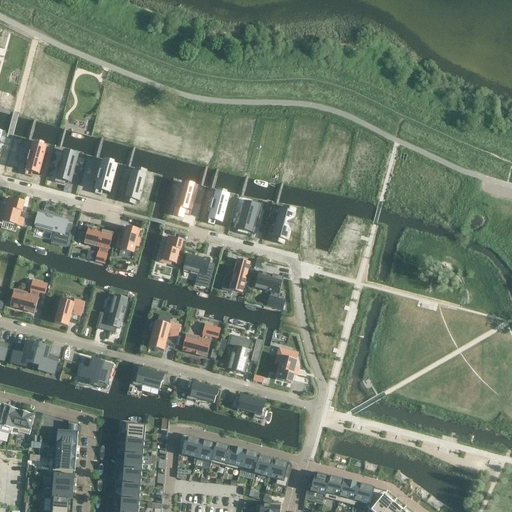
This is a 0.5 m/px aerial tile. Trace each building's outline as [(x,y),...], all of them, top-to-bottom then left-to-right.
[(100,81),(103,75),(93,71),(90,76),(100,81)] [(132,92),(142,95),(144,89),(134,86),(132,92)] [(262,106),(262,115),(275,115),(274,105),(262,106)] [(272,138),(285,143),(293,118),(281,114),(272,138)] [(27,165),(24,176),(31,177),(32,173),(39,174),(46,149),(43,149),(44,145),(34,142),(33,146),(32,146),(31,150),(28,150),(24,164),(27,165)] [(63,151),(55,183),(64,185),(65,182),(71,183),(78,155),(63,151)] [(97,183),(94,194),(101,196),(102,191),(109,193),(116,168),(113,167),(114,163),(104,160),(103,164),(102,164),(101,169),(98,168),(95,182),(97,183)] [(125,199),(124,203),(135,206),(136,202),(139,203),(147,176),(146,176),(147,172),(147,173),(136,170),(136,169),(135,169),(134,173),(132,173),(132,172),(124,199),(125,199)] [(351,182),(349,187),(362,192),(364,187),(351,182)] [(182,183),(173,216),(183,219),(184,213),(190,215),(198,187),(182,183)] [(210,213),(207,224),(214,226),(215,221),(222,223),(229,198),(226,197),(227,193),(217,190),(216,194),(215,194),(214,199),(211,198),(208,212),(210,213)] [(367,191),(365,198),(377,203),(380,196),(367,191)] [(1,207),(0,211),(0,221),(22,228),(24,220),(20,218),(21,213),(22,213),(25,203),(8,199),(5,208),(1,207)] [(244,203),(236,234),(251,238),(252,234),(255,235),(263,206),(252,203),(252,205),(244,203)] [(272,238),(271,242),(284,246),(285,241),(287,241),(287,242),(288,243),(291,233),(293,233),(296,220),(294,220),(295,215),(295,214),(296,211),(295,211),(294,211),(284,209),(284,208),(283,208),(282,212),(280,212),(280,211),(279,210),(272,238)] [(38,214),(34,228),(53,233),(50,245),(66,249),(72,226),(67,225),(68,222),(38,214)] [(118,239),(115,249),(120,250),(120,251),(134,254),(136,247),(138,248),(140,239),(138,239),(140,231),(126,227),(122,240),(118,239)] [(80,234),(77,242),(84,244),(84,245),(99,249),(98,253),(98,252),(95,263),(105,266),(107,255),(108,251),(109,252),(113,234),(88,228),(87,235),(80,234)] [(168,238),(162,261),(180,266),(182,258),(178,257),(179,251),(181,251),(183,242),(168,238)] [(187,255),(183,271),(198,275),(195,286),(208,289),(214,266),(209,264),(210,261),(187,255)] [(225,279),(222,291),(231,293),(232,291),(242,294),(244,287),(248,288),(249,288),(251,279),(246,277),(250,263),(237,260),(231,281),(225,279)] [(259,272),(254,289),(270,293),(269,297),(266,307),(283,312),(285,301),(278,299),(284,279),(263,274),(263,273),(259,272)] [(14,291),(10,308),(34,314),(39,298),(38,298),(39,294),(45,295),(47,285),(33,281),(30,292),(31,292),(30,296),(14,291)] [(97,329),(115,334),(116,329),(120,330),(128,299),(114,296),(109,317),(101,315),(97,329)] [(61,300),(54,324),(68,327),(71,314),(81,317),(85,303),(74,301),(73,304),(61,300)] [(156,322),(149,347),(163,351),(165,343),(175,346),(181,326),(170,323),(170,325),(156,322)] [(186,335),(182,352),(186,353),(207,358),(211,342),(210,342),(211,338),(218,340),(221,329),(205,325),(202,335),(203,335),(202,339),(186,335)] [(0,335),(0,361),(3,363),(4,363),(5,362),(6,358),(6,357),(7,352),(7,351),(8,345),(0,343),(0,338),(1,335),(0,335)] [(232,354),(227,370),(244,374),(250,351),(252,342),(231,336),(228,346),(234,348),(232,354)] [(10,363),(10,364),(11,365),(19,367),(20,367),(25,368),(26,369),(27,368),(27,364),(34,366),(39,345),(27,342),(25,350),(15,347),(14,353),(13,352),(13,354),(12,359),(11,360),(10,363)] [(39,345),(34,366),(40,367),(39,371),(38,372),(40,372),(45,374),(46,374),(54,376),(55,376),(55,375),(56,372),(56,370),(57,365),(58,364),(57,364),(58,359),(49,356),(51,349),(39,345)] [(279,348),(275,364),(279,365),(275,380),(291,384),(294,375),(293,375),(298,354),(279,348)] [(139,356),(119,351),(118,355),(117,359),(137,364),(138,360),(139,356)] [(81,368),(78,377),(92,381),(91,385),(90,386),(91,386),(97,387),(98,388),(98,386),(99,383),(108,385),(112,367),(104,365),(104,362),(92,359),(91,362),(86,360),(84,368),(81,368)] [(135,373),(132,385),(142,388),(143,385),(160,390),(161,385),(166,386),(167,380),(163,379),(163,376),(139,369),(138,374),(135,373)] [(189,388),(186,400),(196,403),(197,400),(214,404),(218,390),(194,384),(192,388),(189,388)] [(235,397),(231,409),(237,410),(237,411),(254,415),(253,418),(263,421),(267,408),(264,408),(265,403),(241,396),(240,398),(235,397)] [(13,429),(17,411),(11,409),(11,407),(4,405),(2,412),(3,412),(0,421),(0,432),(11,435),(13,429)] [(30,415),(17,411),(13,429),(18,431),(18,433),(29,436),(35,416),(30,415)] [(55,431),(54,445),(77,446),(78,433),(77,433),(77,426),(68,425),(68,432),(55,431)] [(120,437),(120,441),(126,441),(144,443),(145,427),(127,426),(126,438),(120,437)] [(179,446),(179,455),(197,460),(201,443),(202,443),(202,440),(187,436),(186,436),(185,436),(184,436),(183,436),(183,437),(182,437),(181,438),(180,439),(180,440),(185,441),(185,444),(184,447),(179,446)] [(118,453),(118,456),(125,456),(143,458),(144,443),(126,441),(125,453),(118,453)] [(197,460),(195,467),(209,470),(211,464),(216,444),(207,442),(207,444),(202,443),(201,443),(197,460)] [(216,444),(211,464),(226,468),(231,448),(216,444)] [(54,445),(53,457),(76,459),(77,446),(54,445)] [(231,448),(226,468),(228,468),(240,471),(241,469),(246,452),(245,452),(231,448)] [(246,452),(241,469),(250,472),(255,473),(259,456),(246,452)] [(117,468),(117,471),(124,471),(142,473),(143,458),(125,456),(124,468),(117,468)] [(255,473),(254,475),(271,479),(276,460),(274,460),(265,457),(265,460),(260,458),(260,456),(259,456),(255,473)] [(53,457),(52,475),(74,477),(74,473),(75,473),(76,459),(53,457)] [(276,460),(271,479),(277,481),(275,486),(286,489),(290,475),(287,474),(286,474),(287,472),(288,469),(291,470),(292,468),(292,467),(292,466),(291,465),(291,464),(290,464),(289,464),(289,463),(276,460)] [(116,482),(116,486),(122,486),(140,488),(142,473),(124,471),(123,483),(116,482)] [(309,483),(305,497),(316,499),(318,495),(324,497),(330,477),(315,473),(314,473),(313,473),(313,474),(312,474),(311,475),(311,476),(310,478),(314,479),(312,484),(309,483)] [(52,475),(51,487),(73,489),(74,477),(52,475)] [(324,499),(336,502),(339,503),(345,481),(330,477),(324,497),(324,499)] [(345,481),(339,503),(353,507),(359,485),(345,481)] [(359,485),(353,507),(361,509),(363,510),(368,511),(369,510),(374,489),(359,485)] [(115,498),(115,501),(121,501),(139,503),(140,488),(122,486),(121,498),(115,498)] [(51,487),(50,499),(51,499),(72,501),(73,489),(51,487)] [(374,489),(369,510),(371,511),(386,511),(396,500),(387,493),(388,493),(387,492),(386,492),(374,489)] [(51,499),(50,511),(72,511),(74,501),(72,501),(51,499)] [(386,511),(402,511),(406,508),(406,507),(406,508),(397,500),(396,500),(386,511)] [(138,511),(139,503),(121,501),(120,511),(138,511)]
